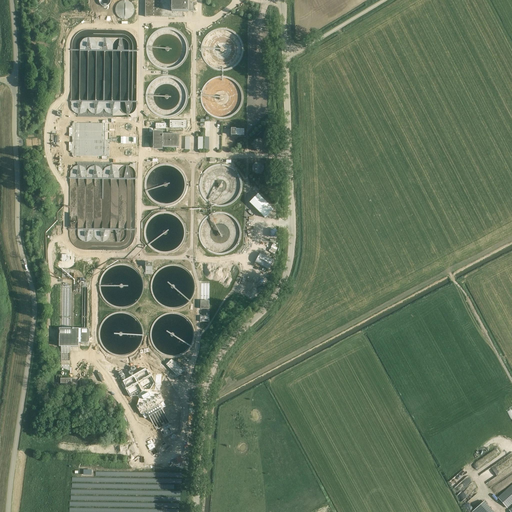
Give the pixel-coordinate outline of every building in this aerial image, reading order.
[(95,0),(95,1),(95,2),(95,3),(96,3),(96,4),(96,5),(97,5),(97,6),(97,7),(98,7),(98,8),(99,8),(100,9),(101,9),(102,9),(102,10),(103,10),(104,10),(105,10),(106,10),(107,10),(108,9),(109,9),(110,9),(110,8),(111,8),(111,7),(112,7),(112,6),(113,6),(113,5),(113,4),(114,3),(114,2),(114,1),(114,0),(95,0)] [(121,1),(120,1),(120,2),(119,2),(118,3),(117,3),(117,4),(116,5),(116,6),(116,7),(115,7),(115,8),(115,9),(115,10),(115,11),(115,12),(115,13),(116,13),(116,14),(116,15),(117,15),(117,16),(118,16),(118,17),(119,17),(119,18),(120,18),(121,18),(121,19),(122,19),(123,19),(124,19),(125,19),(126,19),(127,19),(128,19),(128,18),(129,18),(130,18),(130,17),(131,17),(131,16),(132,16),(132,15),(133,14),(133,13),(133,12),(134,12),(134,11),(134,10),(134,9),(134,8),(133,7),(133,6),(133,5),(132,5),(132,4),(131,3),(130,2),(129,2),(129,1),(128,1),(127,1),(126,1),(126,0),(125,0),(124,0),(123,0),(123,1),(122,1),(121,1)] [(145,0),(145,17),(182,17),(182,12),(193,12),(193,0),(145,0)] [(109,142),(109,138),(110,123),(107,123),(107,122),(104,122),(104,123),(72,123),(72,126),(71,126),(70,126),(70,136),(72,136),(72,137),(72,140),(72,142),(72,143),(71,143),(70,143),(70,153),(71,153),(72,153),(72,154),(72,156),(104,157),(104,158),(107,158),(107,157),(109,157),(109,142)] [(179,145),(179,134),(162,134),(162,133),(155,133),(155,148),(161,148),(161,147),(162,147),(175,148),(179,148),(179,145)] [(263,139),(254,139),(254,149),(263,149),(263,139)] [(255,173),(263,172),(262,162),(254,163),(255,173)] [(260,253),(255,263),(268,270),(273,260),(260,253)] [(209,309),(209,301),(201,301),(201,309),(209,309)] [(61,346),(61,360),(70,361),(70,347),(78,347),(78,343),(89,343),(89,329),(60,328),(59,346),(61,346)] [(61,360),(60,367),(68,370),(70,370),(70,373),(72,373),(72,367),(70,367),(70,361),(61,360)] [(472,482),(458,494),(463,500),(477,488),(472,482)] [(511,503),(511,483),(497,497),(507,509),(511,503)] [(493,511),(484,501),(472,511),(493,511)]
